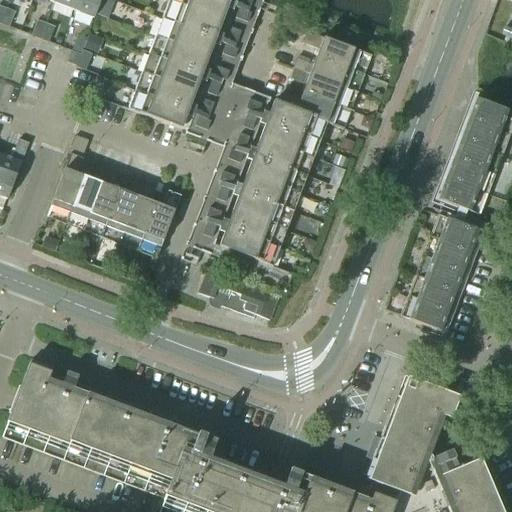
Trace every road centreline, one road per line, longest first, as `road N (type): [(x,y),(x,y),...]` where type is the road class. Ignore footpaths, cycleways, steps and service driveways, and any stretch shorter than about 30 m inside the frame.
road 1 (residential): [(10,343),(287,449),(320,452),(361,441),(402,340)]
road 2 (tertiary): [(343,317),(462,0)]
road 3 (tertiary): [(144,334),(247,371),(290,377),(324,361),(343,317)]
road 4 (residential): [(203,173),(267,7)]
road 5 (residential): [(144,334),(203,173)]
road 6 (residential): [(203,173),(90,132),(53,134)]
road 7 (residential): [(0,267),(53,134)]
road 8 (tertiary): [(29,291),(144,334)]
